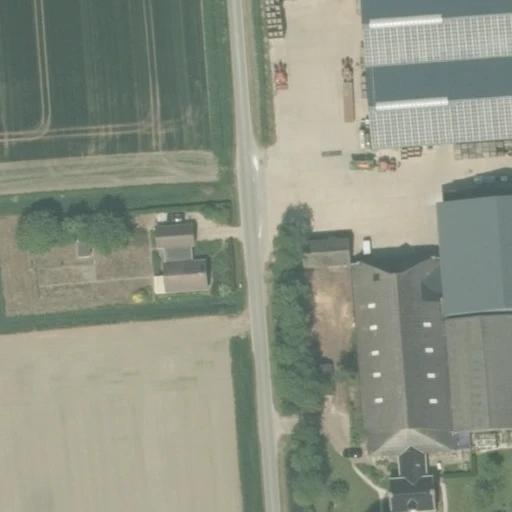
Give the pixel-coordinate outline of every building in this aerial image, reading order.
[(511,0),(361,0),(372,150),(511,140),(511,0)] [(352,264),(352,266),(364,444),(367,444),(368,458),(399,455),(401,481),(388,482),(390,511),(413,511),(436,511),(434,479),(425,479),(424,454),(456,452),(455,434),(511,429),(511,316),(446,321),(446,317),(511,312),(511,203),(494,205),(441,209),(441,212),(443,212),(445,244),(443,244),(444,246),(445,258),(448,300),(444,301),(441,258),(440,258),(352,264)] [(193,245),(192,225),(156,228),(157,248),(163,248),(165,264),(164,264),(165,277),(154,278),(155,294),(207,289),(205,261),(193,262),(191,245),(193,245)] [(329,268),(329,274),(341,273),(341,267),(350,266),(348,240),(301,243),(303,270),(329,268)] [(89,257),(88,242),(77,243),(78,258),(89,257)] [(313,366),(315,397),(333,395),(331,365),(313,366)]
